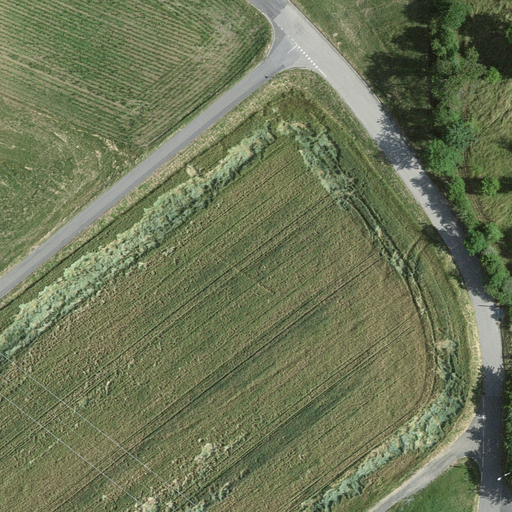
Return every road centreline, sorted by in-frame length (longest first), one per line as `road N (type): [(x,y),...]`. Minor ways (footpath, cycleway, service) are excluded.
road 1 (unclassified): [(493,511),(496,358),(488,301),(440,210),(374,120),(264,0)]
road 2 (track): [(378,511),(495,428)]
